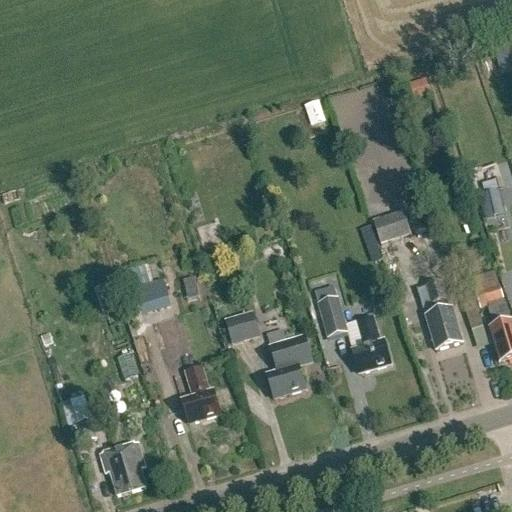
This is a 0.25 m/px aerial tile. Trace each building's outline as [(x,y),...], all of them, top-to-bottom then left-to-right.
[(511,61),(507,46),(493,51),(499,69),(511,64),(511,61)] [(426,82),(410,87),(415,103),(431,97),(426,82)] [(305,110),(311,130),(326,125),(319,105),(305,110)] [(499,191),(499,193),(504,192),(502,182),(483,187),(482,187),(484,195),(499,191)] [(499,191),(478,196),(484,221),(505,216),(499,191)] [(414,237),(427,232),(421,212),(408,217),(414,237)] [(381,248),(411,238),(403,215),(373,225),(381,248)] [(128,273),(135,296),(126,299),(132,320),(170,310),(164,288),(155,291),(148,267),(128,273)] [(450,314),(442,287),(426,291),(435,318),(426,321),(437,355),(463,348),(452,313),(450,314)] [(95,293),(102,316),(115,312),(108,288),(95,293)] [(334,290),(315,295),(318,307),(337,302),(334,290)] [(480,312),(504,305),(499,290),(475,297),(480,312)] [(318,307),(328,342),(347,336),(337,302),(318,307)] [(511,328),(505,310),(490,314),(495,333),(488,335),(492,348),(494,347),(500,368),(511,364),(511,328)] [(472,334),(483,330),(476,311),(465,315),(472,334)] [(252,314),(224,322),(232,347),(259,340),(252,314)] [(373,321),(357,326),(364,351),(353,355),(359,378),(391,369),(384,345),(380,346),(373,321)] [(271,349),(289,343),(285,331),(268,336),(271,349)] [(49,338),(41,341),(45,353),(53,351),(49,338)] [(299,371),(313,367),(305,342),(270,352),(278,378),(267,381),(274,404),(306,394),(299,371)] [(210,396),(202,371),(186,376),(193,402),(182,405),(189,428),(221,419),(214,395),(210,396)] [(71,403),(78,427),(84,447),(97,443),(83,399),(71,403)] [(145,473),(138,447),(100,459),(106,478),(111,477),(118,500),(146,492),(141,474),(145,473)]
